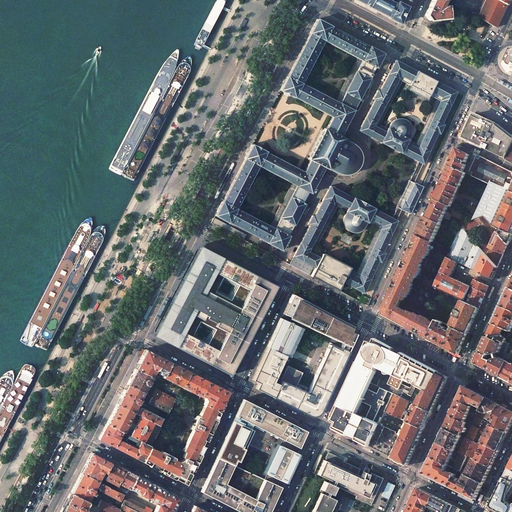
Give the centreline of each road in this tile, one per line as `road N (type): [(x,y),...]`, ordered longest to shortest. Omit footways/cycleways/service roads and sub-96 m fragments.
road 1 (residential): [(369,320),(476,86)]
road 2 (primary): [(305,0),(191,224)]
road 3 (residential): [(74,434),(188,493)]
road 4 (tertiary): [(239,388),(127,331)]
road 5 (primary): [(191,224),(127,331)]
road 6 (residential): [(239,388),(289,276)]
